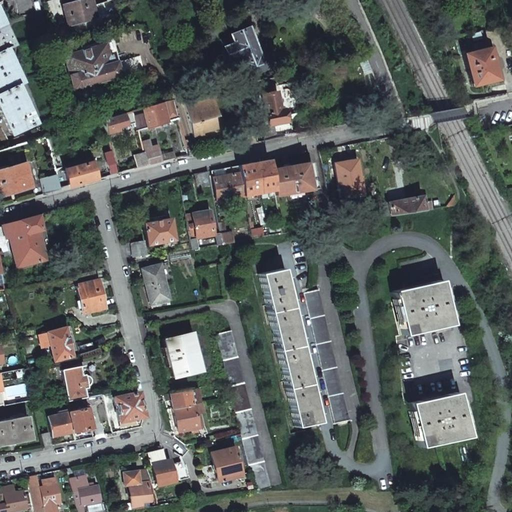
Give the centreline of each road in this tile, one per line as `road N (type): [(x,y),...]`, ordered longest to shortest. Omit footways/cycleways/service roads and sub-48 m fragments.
road 1 (residential): [(95,191),(400,123),(347,0)]
road 2 (residential): [(0,468),(148,432),(95,191)]
road 3 (track): [(381,511),(347,501),(265,501),(220,511)]
road 4 (unknown): [(195,165),(183,113),(140,40)]
road 5 (unknown): [(21,0),(12,17),(50,127)]
